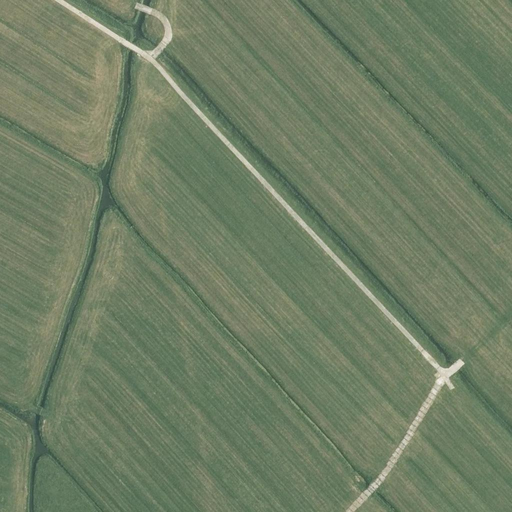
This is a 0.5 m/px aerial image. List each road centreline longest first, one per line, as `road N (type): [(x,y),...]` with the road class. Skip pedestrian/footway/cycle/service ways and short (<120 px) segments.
road 1 (track): [(511,315),(443,375),(150,58),(60,0)]
road 2 (track): [(350,511),(443,375),(455,390)]
